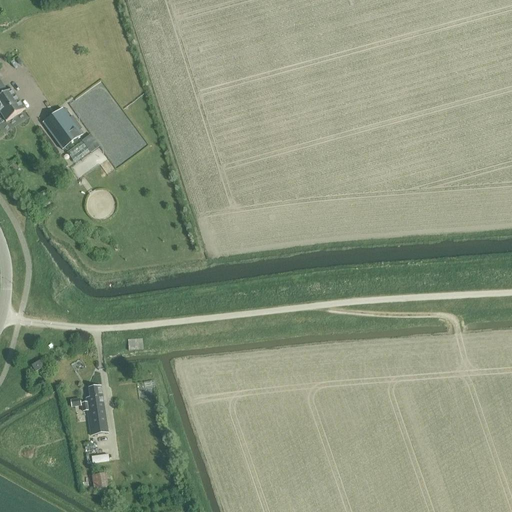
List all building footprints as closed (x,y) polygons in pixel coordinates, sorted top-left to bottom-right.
[(0,113),(6,122),(6,123),(26,110),(25,110),(13,91),(13,90),(8,93),(0,80),(0,113)] [(63,110),(44,124),(63,151),(82,136),(72,122),(63,110)] [(83,146),(70,151),(74,160),(99,149),(93,135),(80,140),(83,146)] [(130,351),(145,349),(143,338),(129,339),(130,351)] [(44,369),(40,362),(32,367),(36,373),(44,369)] [(82,400),(72,401),(73,408),(83,406),(84,413),(88,412),(92,436),(108,434),(101,388),(90,389),(91,397),(90,397),(90,399),(86,399),(87,404),(82,404),(82,400)] [(92,477),(95,493),(111,490),(108,474),(92,477)]
